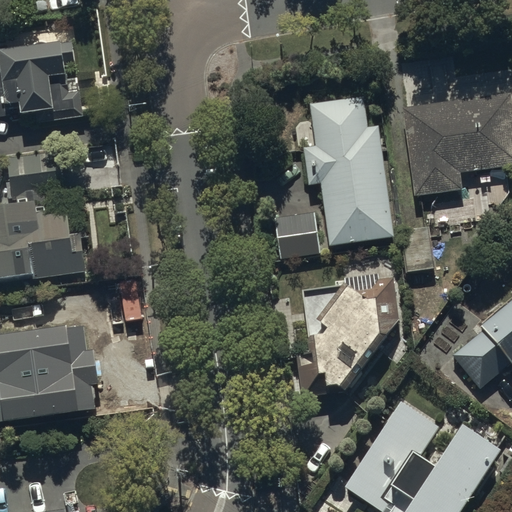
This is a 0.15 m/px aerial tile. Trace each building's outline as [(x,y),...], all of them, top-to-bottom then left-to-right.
[(0,0),(0,9),(35,5),(34,0),(0,0)] [(0,123),(3,123),(1,113),(18,111),(19,123),(35,121),(35,127),(82,121),(76,79),(64,81),(62,70),(75,68),(73,47),(0,57),(0,123)] [(511,129),(508,101),(402,114),(414,204),(418,204),(421,230),(399,233),(405,277),(434,274),(430,238),(441,237),(439,227),(435,227),(431,200),(462,196),(460,180),(511,173),(511,129)] [(362,103),(308,109),(313,153),(303,154),(307,191),(322,189),(330,250),(392,243),(378,129),(365,131),(362,103)] [(0,289),(84,279),(79,239),(71,240),(67,212),(45,215),(43,198),(72,194),(67,154),(7,161),(14,211),(0,212),(0,289)] [(315,216),(274,220),(278,264),(320,259),(315,216)] [(344,291),(301,293),(308,357),(296,358),(301,404),(321,401),(322,398),(338,395),(345,400),(398,326),(396,283),(380,284),(379,274),(344,277),(344,291)] [(484,335),(451,360),(479,394),(511,368),(511,305),(480,330),(484,335)] [(0,432),(96,420),(92,391),(99,390),(94,355),(86,356),(82,332),(21,340),(20,335),(0,338),(0,432)] [(468,511),(500,461),(461,436),(438,472),(419,461),(438,431),(400,407),(345,494),(372,511),(468,511)]
